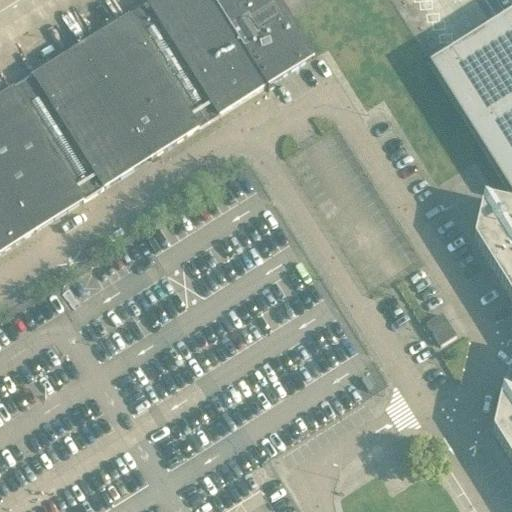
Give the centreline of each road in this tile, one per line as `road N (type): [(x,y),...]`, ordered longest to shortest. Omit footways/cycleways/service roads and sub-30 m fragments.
road 1 (unclassified): [(253,136),(328,93),(490,347),(449,450)]
road 2 (unclassified): [(421,406),(253,136)]
road 3 (unclassified): [(0,290),(253,136)]
road 4 (unclassified): [(318,511),(301,483),(421,406)]
